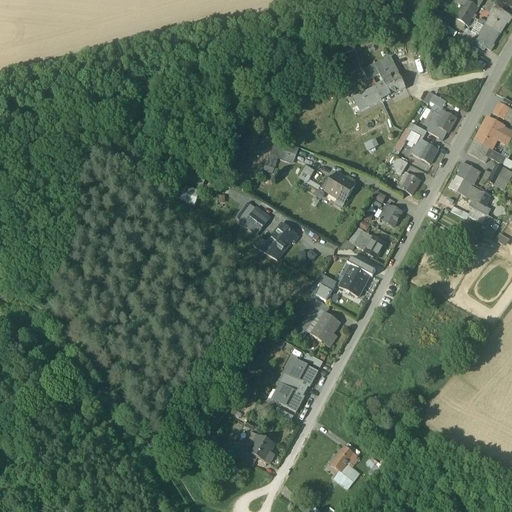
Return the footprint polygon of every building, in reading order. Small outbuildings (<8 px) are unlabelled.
[(474,15),(483,0),(459,0),(457,4),(463,8),(473,14),(474,15)] [(485,25),(500,34),(506,23),(508,24),(511,18),(494,7),(490,13),(492,14),(485,25)] [(455,20),(467,27),(471,20),(470,19),(473,14),(463,8),(455,20)] [(434,24),(440,28),(445,20),(439,16),(434,24)] [(493,45),(500,34),(485,25),(478,37),(477,36),(473,41),(478,44),(477,46),(484,51),(485,49),(491,52),(494,46),(493,45)] [(341,46),(344,54),(354,51),(352,45),(351,43),(341,46)] [(374,65),(379,75),(395,67),(390,58),(374,65)] [(368,81),(379,75),(374,65),(363,71),(368,81)] [(395,67),(379,75),(382,81),(382,82),(383,84),(353,98),(360,112),(390,97),(406,89),(398,74),(395,67)] [(423,102),(428,105),(433,96),(429,93),(423,102)] [(437,107),(442,110),(446,103),(434,96),(429,103),(437,107)] [(493,114),(504,120),(510,109),(499,103),(493,114)] [(442,118),(444,113),(442,111),(442,110),(437,107),(434,113),(442,118)] [(428,134),(442,141),(447,133),(448,134),(456,119),(444,113),(442,118),(434,113),(433,113),(426,125),(431,129),(428,134)] [(474,141),(492,151),(497,140),(504,128),(504,127),(486,117),(474,141)] [(420,138),(423,139),(426,133),(410,124),(407,130),(411,133),(420,138)] [(511,135),(511,132),(504,128),(497,140),(507,145),(508,142),(508,141),(509,142),(511,135)] [(410,154),(411,155),(417,145),(417,146),(421,140),(422,141),(423,139),(420,138),(411,133),(407,130),(399,142),(404,145),(408,138),(417,142),(410,154)] [(369,151),(379,146),(376,138),(365,144),(369,151)] [(419,159),(429,165),(439,148),(431,144),(430,146),(422,141),(421,140),(417,146),(417,145),(411,155),(419,159)] [(485,162),(488,157),(492,151),(474,141),(471,146),(467,153),(485,162)] [(506,158),(508,159),(511,150),(511,147),(510,147),(511,144),(508,142),(507,145),(501,156),(506,158)] [(278,157),(293,162),(296,154),(288,151),(281,149),(278,157)] [(501,156),(492,151),(488,157),(502,165),(506,158),(501,156)] [(390,168),(401,175),(408,165),(396,158),(390,168)] [(460,171),(457,177),(471,184),(475,179),(476,179),(480,173),(463,164),(462,164),(458,170),(460,171)] [(496,165),(491,173),(498,177),(499,176),(503,169),(496,165)] [(302,172),(307,175),(310,169),(305,166),(302,172)] [(499,176),(498,177),(509,182),(511,175),(511,173),(503,169),(499,176)] [(304,181),(307,175),(302,172),(299,178),(304,181)] [(397,188),(411,196),(420,182),(405,173),(397,188)] [(494,185),(498,177),(491,173),(487,181),(494,185)] [(469,206),(472,208),(487,216),(491,209),(483,206),(488,196),(481,192),(481,193),(471,187),(471,188),(470,188),(471,184),(457,177),(457,176),(454,182),(452,181),(448,188),(472,201),(469,206)] [(320,189),(325,192),(332,180),(327,177),(320,189)] [(338,200),(344,204),(355,186),(341,178),(340,180),(335,177),(332,180),(325,192),(338,200)] [(504,190),(509,182),(498,177),(494,185),(504,190)] [(372,201),(381,206),(385,199),(376,194),(372,201)] [(342,208),(344,204),(338,200),(335,204),(342,208)] [(377,219),(382,222),(387,214),(391,216),(394,210),(385,205),(377,219)] [(451,212),(460,217),(463,211),(453,207),(451,212)] [(243,224),(257,235),(269,218),(256,208),(243,224)] [(482,224),(487,216),(472,208),(468,216),(482,224)] [(401,214),(394,210),(391,216),(387,214),(382,222),(393,228),(401,214)] [(369,226),(359,221),(357,225),(366,230),(369,226)] [(260,251),(277,261),(282,254),(280,252),(287,243),(289,245),(296,236),(281,224),(274,232),(260,251)] [(484,232),(490,235),(493,230),(487,227),(484,232)] [(355,246),(364,252),(373,238),(358,229),(349,243),(355,246)] [(500,234),(495,241),(506,248),(510,241),(500,234)] [(384,244),(373,238),(364,252),(376,259),(384,244)] [(352,251),(355,246),(349,243),(344,240),(339,249),(348,249),(352,251)] [(379,269),(381,264),(361,257),(359,262),(379,269)] [(361,271),(364,266),(352,260),(350,260),(347,264),(351,266),(361,271)] [(339,288),(356,297),(363,285),(364,286),(369,277),(370,276),(361,271),(351,266),(339,288)] [(369,277),(372,278),(375,272),(364,266),(361,271),(370,276),(369,277)] [(358,298),(364,286),(363,285),(356,297),(358,298)] [(316,297),(326,302),(331,292),(321,287),(316,297)] [(306,320),(312,324),(315,320),(316,321),(317,319),(320,321),(324,314),(326,315),(329,309),(318,302),(306,320)] [(311,335),(325,344),(332,334),(333,334),(340,324),(326,315),(324,314),(320,321),(311,335)] [(306,354),(304,359),(319,368),(323,363),(306,354)] [(293,379),(290,384),(303,391),(306,385),(309,387),(317,372),(295,360),(287,375),(293,379)] [(300,396),(303,391),(290,384),(287,389),(282,386),(274,401),(295,413),(303,398),(300,396)] [(277,408),(274,414),(290,422),(293,417),(277,408)] [(257,459),(268,466),(273,458),(270,455),(275,447),(260,438),(250,455),(257,459)] [(344,448),(337,458),(339,459),(346,449),(344,448)] [(331,467),(339,473),(340,474),(346,466),(348,462),(353,466),(359,459),(346,449),(339,459),(337,458),(331,467)] [(239,461),(252,468),(257,459),(250,455),(245,452),(239,461)] [(349,467),(346,466),(340,474),(339,473),(334,481),(337,483),(347,491),(353,483),(359,475),(348,468),(349,467)] [(368,474),(372,478),(379,470),(375,466),(368,474)]
